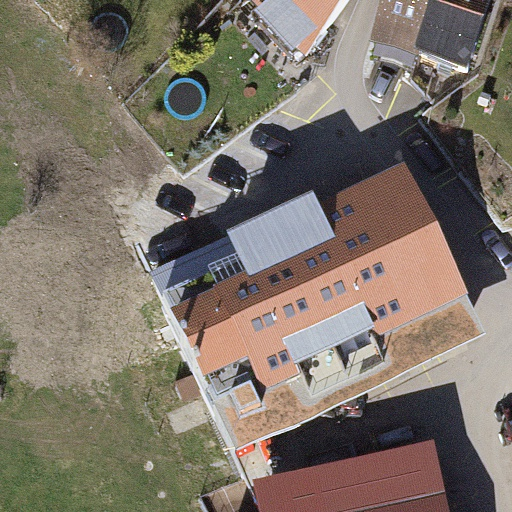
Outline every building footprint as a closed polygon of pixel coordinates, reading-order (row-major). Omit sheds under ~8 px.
[(232,0),(258,27),(260,26),(304,73),(361,0),(232,0)] [(386,0),(370,56),(416,70),(437,0),(386,0)] [(437,0),(416,70),(415,75),(468,91),(495,0),(437,0)] [(257,403),(262,412),(301,393),(299,388),(373,353),(376,357),(468,313),(404,179),(317,221),(313,214),(227,255),(237,277),(162,312),(172,334),(170,335),(204,407),(207,405),(215,423),(257,403)] [(486,350),(468,313),(376,357),(373,353),(299,388),(301,393),(262,412),(257,403),(215,423),(237,470),(486,350)] [(323,511),(447,511),(435,456),(317,481),(323,511)]
